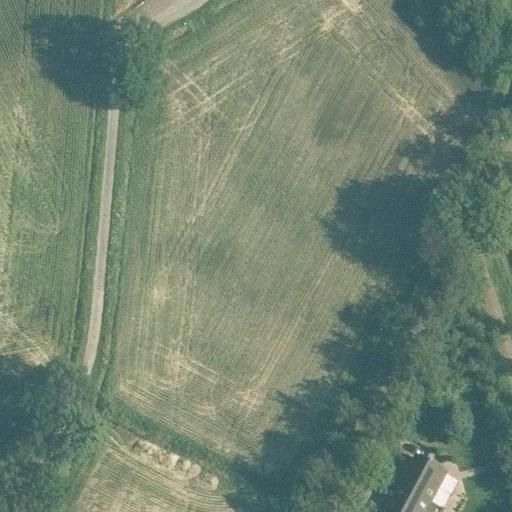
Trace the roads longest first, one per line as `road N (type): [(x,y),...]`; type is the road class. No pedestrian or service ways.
road 1 (unclassified): [(14,511),(87,363),(111,119),(128,46),(194,0)]
road 2 (unclassified): [(342,511),(461,262)]
